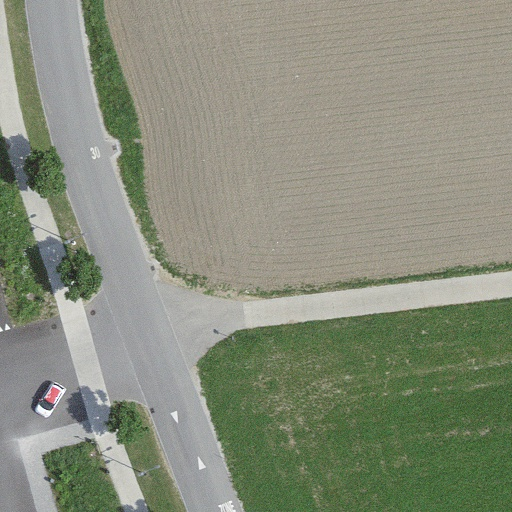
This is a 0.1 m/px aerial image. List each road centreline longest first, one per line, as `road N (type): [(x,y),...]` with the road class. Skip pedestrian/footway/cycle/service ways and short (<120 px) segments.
road 1 (unclassified): [(56,0),(60,62),(125,332),(198,511)]
road 2 (track): [(511,288),(125,332)]
